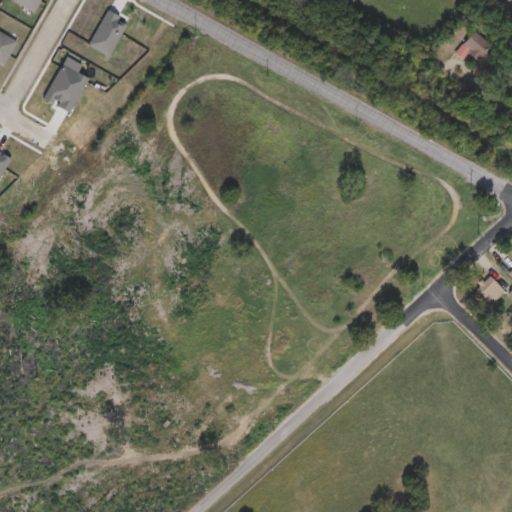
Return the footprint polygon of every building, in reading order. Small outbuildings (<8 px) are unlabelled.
[(41,0),(34,14),(12,3),(13,0),(41,0)] [(0,32),(17,42),(3,67),(0,65),(0,32)] [(497,57),(483,67),(473,53),(462,61),(454,50),(479,32),(497,57)] [(370,289),(385,265),(399,274),(384,298),(370,289)] [(469,298),(489,277),(504,292),(483,312),(469,298)]
